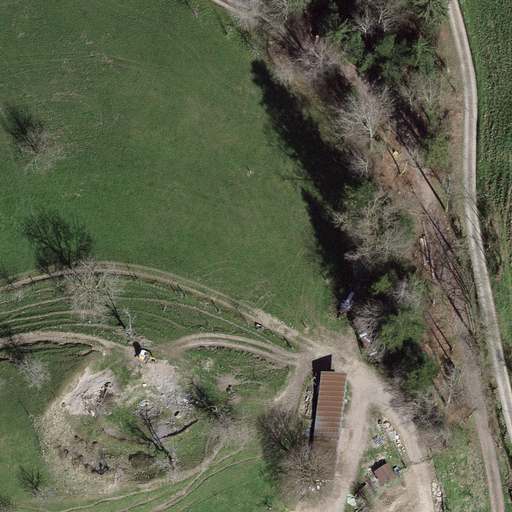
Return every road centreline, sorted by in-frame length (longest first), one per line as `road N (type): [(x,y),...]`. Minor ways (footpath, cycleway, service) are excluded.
road 1 (track): [(502,511),(404,132),(361,84),(214,0)]
road 2 (track): [(440,0),(468,69),(474,266),(511,405)]
